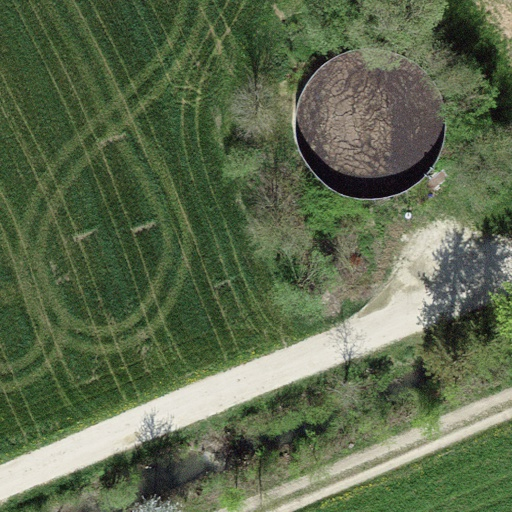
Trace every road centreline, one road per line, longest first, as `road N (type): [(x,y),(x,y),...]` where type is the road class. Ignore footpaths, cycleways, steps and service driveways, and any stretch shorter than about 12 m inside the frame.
road 1 (track): [(0,486),(511,274)]
road 2 (track): [(253,511),(511,403)]
